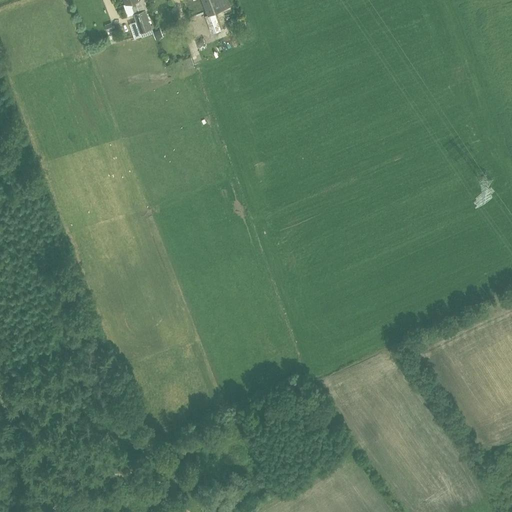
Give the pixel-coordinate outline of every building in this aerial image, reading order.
[(124,0),(126,4),(131,2),(133,7),(132,7),(137,21),(141,32),(151,28),(149,25),(140,0),(124,0)] [(183,0),(186,12),(201,8),(199,0),(183,0)] [(202,0),(209,15),(215,12),(231,6),(228,0),(202,0)] [(221,29),(215,12),(209,15),(206,16),(212,33),(221,29)] [(233,24),(241,21),(239,16),(231,19),(233,24)] [(108,32),(114,29),(112,22),(105,24),(108,32)] [(237,24),(228,26),(230,34),(240,32),(237,24)] [(117,37),(114,29),(108,32),(110,39),(117,37)]
